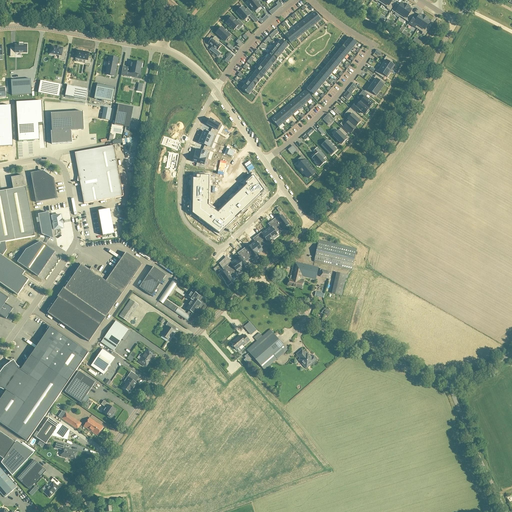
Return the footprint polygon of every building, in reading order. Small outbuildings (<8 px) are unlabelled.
[(249,0),(247,2),(254,11),(261,7),(258,3),(261,1),(259,0),(249,0)] [(384,0),(382,4),(387,8),(390,11),(394,4),(391,2),(392,0),(384,0)] [(400,16),(407,5),(404,4),(401,3),(398,7),(396,5),(392,11),(400,16)] [(410,7),(407,5),(400,16),(408,22),(413,16),(410,14),(410,13),(412,10),(410,8),(410,7)] [(244,21),(252,13),(247,8),(248,9),(246,10),(242,6),(236,12),(244,21)] [(278,9),(276,6),(269,12),(271,15),(278,9)] [(310,16),(316,24),(321,20),(315,12),(310,16)] [(412,25),(418,29),(425,17),(422,15),(422,16),(420,14),(418,17),(415,15),(414,17),(409,23),(412,25)] [(305,19),(311,28),(316,24),(310,16),(305,19)] [(244,25),(238,19),(236,21),(232,17),(226,22),(226,23),(229,26),(234,30),(239,25),(241,27),(244,25)] [(428,19),(425,17),(418,29),(423,32),(422,33),(425,35),(429,29),(426,27),(430,21),(428,20),(428,19)] [(300,23),(306,31),(311,28),(305,19),(300,23)] [(295,27),(301,35),(306,31),(300,23),(295,27)] [(216,33),(224,41),(230,35),(222,27),(216,33)] [(290,31),(296,39),(301,35),(295,27),(290,31)] [(285,35),(291,43),(296,39),(290,31),(285,35)] [(220,52),(218,50),(221,46),(216,42),(218,39),(214,37),(213,39),(212,38),(208,43),(212,46),(210,50),(217,55),(219,52),(220,52)] [(347,41),(354,47),(357,43),(350,37),(347,41)] [(276,42),(285,49),(288,45),(281,40),(278,43),(276,42)] [(344,45),(351,51),(354,47),(347,41),(344,45)] [(276,42),(273,46),(282,53),(285,49),(276,42)] [(19,45),(15,45),(15,48),(10,48),(10,56),(15,56),(15,53),(27,53),(27,45),(23,45),(23,44),(19,44),(19,45)] [(341,49),(348,55),(351,51),(344,45),(341,49)] [(62,53),(63,48),(59,48),(59,47),(56,46),(55,47),(52,46),(51,50),(50,50),(49,55),(54,56),(54,55),(59,56),(58,59),(64,60),(66,53),(62,53)] [(273,46),(270,50),(279,57),(282,53),(273,46)] [(338,52),(345,58),(348,55),(341,49),(338,52)] [(270,50),(267,53),(276,61),(279,57),(270,50)] [(76,56),(76,59),(85,60),(85,63),(90,64),(91,59),(88,58),(89,53),(77,51),(77,52),(76,51),(75,56),(76,56)] [(334,56),(342,62),(345,58),(338,52),(334,56)] [(269,55),(266,58),(264,57),(273,64),(276,61),(267,53),(267,54),(269,55)] [(331,60),(338,66),(342,62),(334,56),(331,60)] [(381,65),(391,71),(394,66),(391,64),(393,61),(386,56),(380,65),(381,65)] [(115,73),(118,58),(109,57),(106,71),(115,73)] [(264,57),(261,61),(270,68),(273,64),(264,57)] [(328,63),(335,69),(338,66),(331,60),(328,63)] [(258,65),(267,72),(270,68),(261,61),(258,65)] [(142,63),(132,62),(132,63),(131,63),(130,67),(131,67),(130,72),(122,71),(122,75),(134,77),(135,73),(141,74),(142,69),(141,69),(142,63)] [(325,67),(332,73),(335,69),(328,63),(325,67)] [(256,69),(264,76),(267,72),(258,65),(259,66),(256,69)] [(391,71),(381,65),(378,70),(377,70),(375,72),(383,78),(385,75),(387,77),(391,71)] [(322,71),(329,77),(332,73),(325,67),(322,71)] [(252,72),(261,79),(264,76),(256,69),(257,70),(254,73),(252,72)] [(319,74),(326,80),(329,77),(322,71),(319,74)] [(249,76),(258,83),(261,79),(252,72),(249,76)] [(316,78),(323,84),(326,80),(319,74),(316,78)] [(376,75),(370,83),(380,90),(384,85),(381,83),(383,80),(376,75)] [(246,80),(255,87),(258,83),(249,76),(246,80)] [(313,82),(320,88),(323,84),(316,78),(313,82)] [(32,94),(31,79),(11,80),(12,95),(32,94)] [(243,83),(252,91),(255,87),(246,80),(243,83)] [(38,93),(59,97),(61,85),(40,81),(38,93)] [(310,85),(317,91),(320,88),(313,82),(310,85)] [(245,85),(242,89),(249,95),(252,91),(243,83),(243,84),(245,85)] [(380,90),(370,83),(364,91),(371,97),(373,93),(376,96),(380,90)] [(88,89),(67,85),(65,96),(86,100),(88,89)] [(310,85),(307,89),(314,95),(317,91),(310,85)] [(94,99),(112,102),(114,90),(96,87),(94,99)] [(301,95),(307,102),(312,98),(305,90),(301,95)] [(362,97),(359,101),(369,109),(369,108),(370,108),(373,105),(372,104),(373,103),(365,97),(367,94),(363,90),(359,95),(362,97)] [(296,99),(302,106),(307,102),(301,95),(296,99)] [(291,103),(298,111),(302,106),(296,99),(291,103)] [(43,123),(42,101),(16,102),(19,141),(39,140),(40,140),(39,123),(43,123)] [(355,103),(351,108),(357,112),(359,110),(360,111),(360,112),(361,112),(361,111),(365,114),(365,113),(366,114),(369,111),(368,110),(369,109),(359,101),(356,104),(355,103)] [(286,107),(293,115),(298,111),(291,103),(286,107)] [(129,128),(133,107),(118,105),(114,125),(129,128)] [(0,146),(13,146),(11,106),(0,106),(0,146)] [(104,107),(101,119),(109,120),(112,109),(104,107)] [(281,111),(288,119),(293,115),(286,107),(281,111)] [(347,111),(351,115),(348,119),(356,126),(360,121),(358,119),(360,117),(350,108),(347,111)] [(188,109),(182,122),(190,125),(196,113),(188,109)] [(281,111),(277,115),(283,123),(288,119),(281,111)] [(51,131),(52,144),(72,143),(71,130),(83,129),(82,112),(51,114),(52,131),(51,131)] [(278,127),(283,123),(277,115),(272,119),(278,127)] [(210,119),(207,125),(213,128),(211,131),(217,134),(222,126),(210,119)] [(343,121),(340,124),(349,133),(351,131),(352,132),(356,127),(356,126),(348,119),(344,122),(343,121)] [(168,125),(164,135),(180,141),(184,130),(175,127),(170,125),(168,125)] [(347,139),(344,137),(347,134),(341,128),(333,136),(341,144),(347,139)] [(204,131),(201,137),(214,142),(217,134),(211,131),(210,134),(204,131)] [(164,137),(161,144),(177,150),(180,143),(164,137)] [(201,137),(199,143),(205,145),(204,148),(210,150),(214,142),(201,137)] [(327,140),(322,145),(331,155),(337,150),(332,146),(333,145),(331,142),(330,143),(327,140)] [(77,181),(80,182),(84,204),(123,196),(114,146),(75,153),(78,169),(78,173),(78,176),(78,178),(77,181)] [(196,150),(195,156),(206,159),(208,159),(210,150),(204,148),(203,151),(196,150)] [(314,162),(317,165),(318,164),(320,167),(326,162),(323,159),(326,157),(319,150),(317,152),(318,153),(312,158),(315,161),(314,162)] [(169,153),(166,167),(170,168),(170,169),(174,170),(174,169),(175,169),(178,155),(169,153)] [(195,156),(193,162),(199,163),(198,167),(205,168),(206,165),(205,165),(206,159),(195,156)] [(302,156),(298,159),(301,164),(297,167),(303,174),(304,173),(308,178),(312,174),(315,172),(305,160),(302,156)] [(42,171),(43,171),(31,173),(36,203),(58,199),(54,179),(55,179),(42,170),(42,171)] [(0,242),(0,243),(6,242),(35,236),(26,187),(25,187),(23,175),(11,177),(13,189),(0,191),(0,242)] [(192,211),(192,214),(219,234),(235,218),(236,218),(235,217),(236,216),(238,217),(241,214),(239,213),(240,212),(241,213),(242,212),(244,210),(264,191),(253,176),(245,183),(247,185),(233,198),(218,213),(208,206),(209,176),(196,175),(196,178),(193,178),(192,202),(194,202),(194,211),(192,211)] [(167,178),(166,191),(175,192),(175,179),(167,178)] [(154,196),(154,204),(171,204),(171,196),(154,196)] [(156,206),(156,220),(167,220),(167,212),(172,212),(172,206),(156,206)] [(110,209),(98,211),(103,236),(114,234),(110,209)] [(53,239),(49,213),(38,214),(42,234),(53,239)] [(60,215),(53,217),(52,217),(52,218),(52,217),(54,229),(54,230),(55,230),(63,228),(62,224),(63,224),(63,223),(62,220),(63,220),(62,220),(61,216),(61,215),(60,215)] [(277,218),(272,221),(279,230),(283,228),(288,224),(282,216),(277,219),(277,218)] [(167,220),(156,220),(157,222),(164,222),(168,227),(170,225),(177,235),(184,230),(176,220),(173,222),(171,220),(167,220)] [(271,227),(266,230),(273,239),(278,236),(276,233),(279,230),(272,221),(268,224),(271,227)] [(261,232),(257,235),(264,245),(268,242),(268,243),(273,239),(266,230),(262,234),(261,232)] [(256,242),(251,245),(258,254),(262,250),(260,248),(264,245),(257,235),(253,239),(256,242)] [(184,240),(177,249),(186,256),(191,250),(194,247),(184,240)] [(319,240),(314,262),(351,270),(356,249),(319,240)] [(38,276),(55,252),(40,241),(26,250),(17,262),(38,276)] [(0,243),(0,283),(18,295),(29,280),(23,276),(25,272),(3,256),(7,249),(6,242),(0,243)] [(204,244),(196,255),(203,260),(211,249),(204,244)] [(246,247),(242,250),(249,260),(252,257),(253,257),(258,254),(251,245),(247,248),(246,247)] [(240,257),(236,260),(239,264),(242,269),(247,265),(247,264),(245,262),(249,260),(242,250),(238,253),(240,257)] [(64,289),(105,318),(142,264),(126,253),(106,281),(102,279),(104,276),(92,267),(89,270),(81,264),(64,289)] [(228,264),(227,265),(234,274),(237,272),(238,272),(242,269),(239,264),(236,260),(232,263),(231,262),(228,264)] [(315,279),(318,268),(294,262),(290,279),(289,279),(287,285),(302,289),(304,280),(301,280),(302,276),(315,279)] [(225,271),(220,275),(227,283),(232,280),(230,277),(234,274),(227,265),(223,268),(225,271)] [(139,287),(152,296),(166,275),(154,267),(139,287)] [(322,270),(320,277),(328,279),(330,272),(322,270)] [(332,293),(341,296),(346,275),(336,273),(332,293)] [(173,280),(159,301),(163,304),(166,300),(177,283),(173,280)] [(105,318),(64,289),(58,298),(48,313),(89,342),(100,326),(105,318)] [(0,307),(11,315),(12,313),(11,312),(13,309),(5,303),(9,298),(0,292),(0,307)] [(187,314),(184,312),(182,316),(187,319),(191,312),(192,313),(194,314),(196,310),(197,310),(198,310),(198,309),(199,309),(199,308),(199,307),(198,307),(201,303),(198,301),(201,297),(200,297),(193,292),(193,293),(189,298),(192,300),(186,309),(186,308),(186,309),(189,311),(187,314)] [(131,299),(119,316),(128,322),(139,305),(131,299)] [(11,315),(0,307),(0,314),(6,319),(8,315),(10,316),(11,315)] [(116,321),(105,337),(117,346),(122,338),(125,340),(131,332),(128,329),(116,321)] [(165,331),(162,335),(168,340),(171,336),(172,335),(175,331),(171,328),(173,325),(168,322),(166,325),(169,327),(166,332),(165,331)] [(247,330),(251,335),(257,330),(250,322),(245,327),(248,330),(247,330)] [(51,326),(31,355),(20,370),(18,369),(16,367),(13,363),(14,363),(13,362),(9,365),(7,367),(5,368),(4,370),(1,375),(0,375),(0,386),(2,387),(4,389),(6,390),(0,399),(0,422),(27,441),(68,382),(89,352),(51,326)] [(254,338),(257,341),(247,350),(264,370),(287,350),(270,330),(262,336),(259,333),(254,338)] [(250,340),(245,335),(241,338),(240,336),(231,344),(236,350),(242,344),(244,346),(250,340)] [(98,342),(80,367),(87,372),(91,366),(103,374),(115,358),(108,353),(103,350),(102,349),(105,346),(98,342)] [(148,349),(138,362),(144,366),(145,365),(146,366),(151,359),(153,360),(156,355),(156,354),(148,349)] [(313,355),(311,357),(307,353),(306,354),(302,350),(297,354),(303,361),(301,363),(305,367),(305,366),(307,368),(310,365),(314,361),(317,359),(313,355)] [(65,392),(81,403),(95,382),(79,371),(65,392)] [(126,383),(122,388),(129,393),(136,383),(133,381),(134,379),(135,380),(137,376),(131,372),(128,375),(131,377),(131,378),(127,383),(126,383)] [(108,417),(111,419),(114,415),(113,415),(116,410),(108,405),(109,404),(104,400),(101,404),(105,407),(102,412),(108,416),(108,417)] [(62,419),(77,429),(82,423),(71,416),(71,417),(69,415),(66,413),(62,419)] [(51,436),(67,440),(70,430),(60,423),(59,425),(49,418),(36,437),(46,444),(51,436)] [(89,418),(83,426),(89,430),(92,431),(91,432),(97,436),(103,427),(97,423),(97,424),(95,422),(89,418)] [(0,456),(4,459),(1,463),(12,476),(34,453),(33,452),(16,441),(15,442),(0,431),(0,456)] [(57,443),(55,449),(63,451),(61,457),(75,460),(77,451),(64,448),(64,445),(57,443)] [(46,471),(34,460),(17,478),(29,489),(46,471)] [(0,481),(0,492),(5,498),(17,488),(7,476),(0,481)] [(43,492),(50,498),(59,487),(57,485),(59,483),(60,483),(54,478),(51,481),(53,482),(44,492),(43,492)] [(87,494),(84,498),(81,502),(83,503),(87,499),(89,496),(87,494)]
